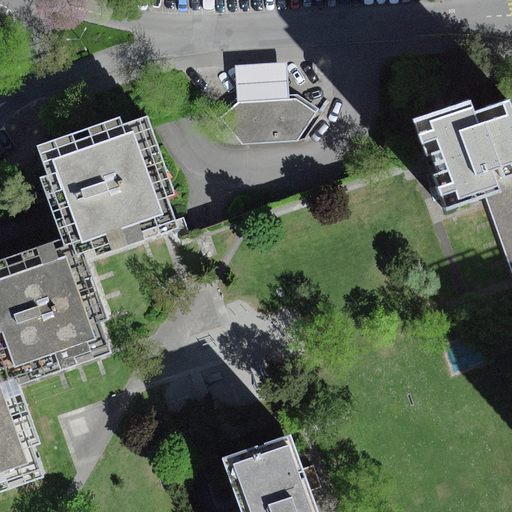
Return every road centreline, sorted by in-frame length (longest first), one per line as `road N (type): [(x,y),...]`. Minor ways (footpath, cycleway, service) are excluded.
road 1 (residential): [(511,16),(224,33)]
road 2 (residential): [(26,93),(224,33)]
road 3 (residential): [(224,33),(31,2)]
